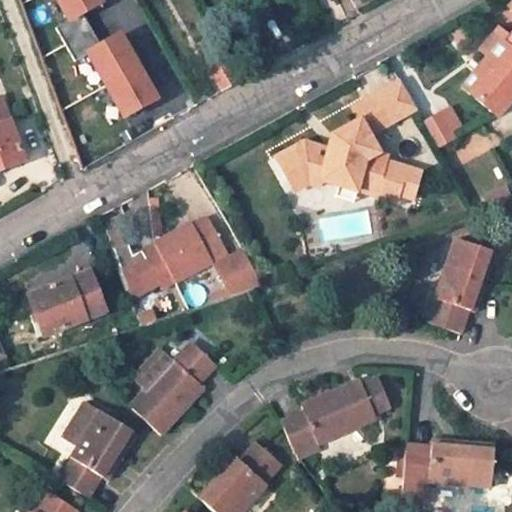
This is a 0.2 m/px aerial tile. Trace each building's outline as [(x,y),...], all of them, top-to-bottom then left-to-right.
[(57,0),(69,21),(56,28),(75,62),(88,55),(124,118),(157,100),(120,34),(100,45),(82,14),(102,2),(100,0),(57,0)] [(498,117),(511,101),(511,35),(509,39),(499,30),(482,52),(494,62),(470,93),(498,117)] [(217,39),(199,49),(223,92),(241,82),(217,39)] [(415,108),(400,80),(352,107),(359,119),(332,134),(328,149),(303,140),(275,156),(287,178),(294,180),(309,176),(319,179),(319,181),(320,181),(337,186),(338,186),(340,181),(376,191),(377,188),(397,194),(412,198),(420,171),(384,161),(386,156),(378,153),(368,134),(415,108)] [(0,100),(0,169),(25,160),(9,121),(8,121),(0,100)] [(454,139),(441,113),(425,122),(438,147),(454,139)] [(294,180),(287,178),(294,190),(309,186),(318,188),(320,181),(319,181),(319,179),(309,176),(294,180)] [(395,202),(397,194),(377,188),(376,191),(340,181),(338,186),(337,186),(334,196),(353,201),(356,190),(395,202)] [(118,219),(103,225),(132,304),(212,261),(211,259),(224,251),(204,218),(192,226),(191,223),(133,256),(118,219)] [(495,253),(456,239),(434,298),(437,299),(429,323),(461,333),(470,310),(475,312),(495,253)] [(240,252),(214,267),(231,295),(259,286),(240,252)] [(89,272),(29,295),(43,335),(104,312),(89,272)] [(130,406),(159,434),(202,388),(198,383),(215,365),(190,343),(174,361),(173,360),(171,361),(130,406)] [(171,361),(160,350),(119,396),(130,406),(171,361)] [(361,387),(358,380),(301,405),(303,411),(281,420),(294,452),(316,442),(317,444),(375,418),(372,412),(361,387)] [(386,405),(375,380),(361,387),(372,412),(386,405)] [(105,479),(134,433),(99,411),(82,401),(60,438),(76,448),(71,457),(73,458),(60,479),(88,498),(102,477),(105,479)] [(430,446),(408,445),(405,479),(428,480),(428,483),(491,487),(495,445),(431,440),(430,446)] [(233,456),(198,497),(214,511),(240,511),(266,484),(265,483),(281,464),(255,443),(239,460),(233,456)] [(76,511),(77,511),(51,494),(38,511),(76,511)]
